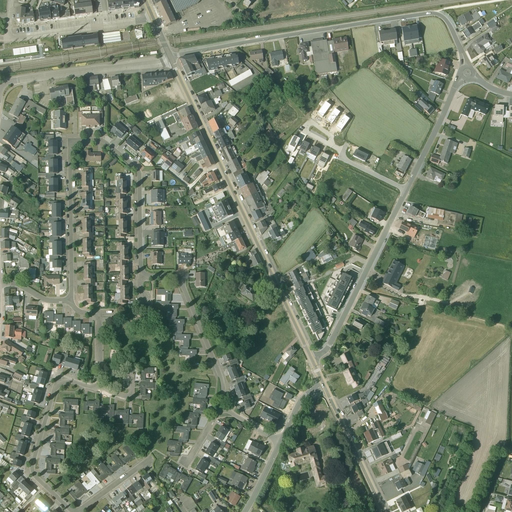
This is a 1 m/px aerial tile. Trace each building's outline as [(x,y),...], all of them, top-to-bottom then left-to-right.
[(57,6),(56,6),(56,4),(63,6),(65,0),(52,0),(50,11),(51,11),(53,20),(59,19),(57,6)] [(72,0),(75,17),(82,16),(80,0),(72,0)] [(80,0),(82,16),(93,14),(90,0),(80,0)] [(139,4),(136,0),(106,0),(108,12),(138,8),(139,4)] [(168,0),(155,7),(165,28),(178,21),(175,15),(198,4),(200,0),(168,0)] [(246,0),(243,4),(248,8),(254,0),(246,0)] [(45,5),(37,6),(39,20),(43,20),(43,21),(51,20),(50,11),(46,11),(45,5)] [(16,20),(20,24),(34,22),(33,13),(29,13),(29,15),(25,15),(25,10),(16,9),(16,20)] [(469,13),(458,18),(461,26),(472,20),(473,23),(480,19),(477,12),(470,16),(469,13)] [(482,20),(462,33),(466,39),(479,31),(478,30),(482,27),(481,26),(484,23),(482,20)] [(488,29),(491,34),(499,29),(496,24),(488,29)] [(416,27),(409,28),(411,41),(418,40),(416,27)] [(411,41),(409,28),(402,29),(404,42),(411,41)] [(142,30),(134,31),(136,41),(142,40),(142,30)] [(395,30),(387,31),(389,45),(394,44),(393,41),(396,40),(395,30)] [(384,46),(389,45),(387,31),(378,32),(379,42),(383,42),(384,46)] [(119,32),(102,34),(103,45),(121,42),(119,32)] [(81,38),(61,40),(62,51),(71,50),(73,50),(82,48),(82,47),(94,45),(94,47),(98,46),(97,35),(93,36),(93,37),(81,39),(81,38)] [(475,42),(472,44),(471,46),(474,49),(477,54),(481,55),(484,53),(484,49),(482,47),(490,41),(485,35),(475,42)] [(333,40),(333,42),(335,53),(348,51),(346,38),(333,40)] [(326,42),(311,44),(311,48),(313,62),(316,76),(331,74),(338,73),(335,53),(333,42),(326,43),(326,42)] [(306,58),(309,57),(309,63),(313,62),(311,48),(308,48),(308,44),(299,45),(300,49),(298,50),(298,55),(301,54),(301,56),(302,63),(307,63),(306,58)] [(496,53),(503,49),(501,44),(494,49),(496,53)] [(36,47),(12,50),(13,56),(37,53),(36,47)] [(261,51),(250,53),(251,62),(258,61),(259,64),(263,63),(261,51)] [(278,67),(277,62),(283,61),(281,52),(270,54),(272,68),(278,67)] [(490,55),(481,61),(484,64),(485,64),(488,69),(497,64),(495,60),(494,61),(490,55)] [(200,70),(203,75),(204,76),(206,75),(199,60),(196,62),(194,57),(193,56),(180,59),(179,60),(182,68),(190,64),(191,66),(195,72),(200,70)] [(214,59),(202,61),(207,70),(208,70),(208,72),(214,71),(215,73),(220,71),(219,70),(223,70),(224,71),(228,69),(232,68),(233,70),(242,65),(238,58),(237,59),(237,57),(235,58),(235,56),(224,58),(224,60),(223,60),(222,58),(215,59),(216,61),(214,61),(214,59)] [(445,76),(449,63),(438,59),(434,72),(445,76)] [(500,70),(496,78),(507,84),(511,76),(509,74),(511,68),(511,61),(510,61),(506,67),(508,68),(506,73),(500,70)] [(190,64),(182,68),(187,78),(196,75),(197,78),(203,75),(200,70),(195,72),(191,66),(190,64)] [(252,76),(249,71),(228,82),(231,87),(252,76)] [(158,75),(158,86),(173,80),(170,74),(158,75)] [(150,88),(149,76),(142,76),(142,88),(150,88)] [(96,86),(98,86),(97,77),(91,78),(92,79),(87,79),(88,87),(92,86),(93,92),(97,91),(96,86)] [(107,80),(111,90),(117,89),(117,91),(121,91),(119,82),(118,82),(117,78),(107,80)] [(111,90),(107,80),(102,81),(104,91),(111,90)] [(438,96),(443,85),(435,81),(430,93),(438,96)] [(54,90),(49,91),(50,101),(65,99),(66,107),(74,106),(72,89),(68,89),(68,86),(55,88),(54,89),(54,90)] [(200,106),(216,99),(222,96),(220,91),(213,94),(211,91),(209,92),(211,97),(210,97),(208,93),(196,98),(200,106)] [(428,100),(420,92),(417,95),(422,100),(418,104),(417,103),(413,106),(420,113),(423,110),(429,116),(434,111),(425,103),(428,100)] [(136,96),(124,100),(126,105),(137,100),(136,96)] [(216,99),(200,106),(205,115),(215,111),(211,103),(213,102),(215,106),(219,104),(216,99)] [(471,120),(474,112),(476,113),(476,112),(484,116),(488,106),(473,100),(472,101),(468,99),(461,115),(471,120)] [(17,100),(13,107),(22,112),(23,108),(30,112),(31,109),(44,116),(46,111),(29,101),(26,105),(17,100)] [(229,105),(224,111),(233,118),(238,112),(229,105)] [(502,123),(503,107),(495,106),(494,110),(493,110),(493,116),(492,116),(491,120),(496,120),(495,123),(502,123)] [(22,112),(13,107),(9,115),(18,120),(16,123),(22,126),(26,119),(20,115),(22,112)] [(181,121),(192,116),(188,108),(177,113),(181,121)] [(53,112),(53,121),(65,121),(66,112),(53,112)] [(90,113),(82,113),(82,128),(90,128),(90,113)] [(99,113),(90,113),(90,128),(99,128),(99,113)] [(189,132),(197,128),(192,116),(181,121),(187,133),(189,132)] [(232,118),(228,123),(234,127),(238,122),(232,118)] [(65,121),(53,121),(53,130),(65,130),(65,121)] [(118,123),(111,132),(120,139),(127,131),(118,123)] [(270,131),(267,126),(265,127),(268,132),(265,134),(269,142),(275,139),(270,131)] [(21,134),(12,127),(2,141),(11,147),(11,148),(15,150),(25,136),(21,133),(21,134)] [(170,139),(165,128),(159,131),(163,142),(170,139)] [(189,132),(191,137),(199,133),(197,128),(189,132)] [(213,134),(217,142),(232,135),(231,132),(224,135),(222,130),(213,134)] [(217,142),(221,151),(230,147),(233,145),(231,140),(234,138),(232,135),(217,142)] [(48,142),(48,149),(57,148),(57,142),(53,142),(53,136),(44,136),(44,142),(48,142)] [(131,136),(125,144),(136,152),(142,145),(131,136)] [(195,146),(204,142),(201,137),(193,141),(195,146)] [(286,150),(293,153),(299,140),(293,137),(286,150)] [(439,158),(431,155),(429,162),(437,164),(438,161),(447,164),(451,153),(453,154),(457,144),(445,140),(439,158)] [(198,152),(206,148),(204,142),(195,146),(198,152)] [(309,145),(303,142),(299,150),(305,153),(309,145)] [(26,144),(24,146),(34,153),(36,150),(31,146),(32,145),(29,143),(28,145),(26,144)] [(34,153),(24,146),(22,149),(24,150),(23,152),(26,154),(27,152),(32,156),(34,153)] [(21,167),(12,161),(15,157),(1,147),(0,147),(0,154),(0,155),(0,154),(0,158),(2,160),(3,159),(10,164),(9,165),(18,172),(21,167)] [(221,151),(227,164),(236,160),(239,159),(233,147),(230,149),(230,147),(221,151)] [(319,150),(313,147),(309,155),(315,158),(319,150)] [(48,149),(48,155),(45,155),(45,158),(54,158),(54,156),(57,155),(57,148),(48,149)] [(146,148),(140,155),(146,160),(145,160),(149,163),(155,156),(146,148)] [(200,156),(208,152),(206,148),(198,152),(200,156)] [(471,150),(464,148),(461,156),(468,158),(471,150)] [(100,154),(90,154),(90,151),(85,151),(85,162),(101,162),(100,154)] [(202,161),(211,157),(208,152),(200,156),(202,161)] [(330,156),(323,152),(317,166),(323,169),(330,156)] [(166,172),(175,160),(170,156),(161,168),(166,172)] [(403,156),(399,164),(407,168),(411,160),(403,156)] [(206,169),(215,165),(211,157),(202,161),(206,169)] [(54,158),(45,158),(45,162),(48,162),(48,168),(57,168),(57,161),(54,161),(54,158)] [(117,162),(114,159),(108,164),(111,168),(117,162)] [(236,160),(227,164),(234,179),(244,175),(242,170),(246,168),(243,161),(238,164),(236,160)] [(178,174),(184,167),(177,162),(171,168),(178,174)] [(3,166),(0,164),(0,171),(5,174),(11,177),(15,172),(8,166),(4,165),(3,166)] [(407,168),(399,164),(393,175),(401,179),(407,168)] [(46,168),(46,174),(38,174),(38,177),(46,177),(54,177),(54,175),(57,174),(57,168),(48,168),(46,168)] [(82,174),(82,181),(90,181),(89,174),(92,174),(92,170),(97,170),(97,168),(92,168),(84,168),(84,174),(82,174)] [(444,175),(430,168),(425,178),(436,183),(437,179),(441,181),(444,175)] [(201,173),(198,170),(193,175),(196,178),(201,173)] [(262,170),(258,174),(265,179),(264,180),(265,181),(268,177),(267,177),(269,173),(267,171),(266,173),(262,170)] [(159,172),(151,172),(151,182),(159,182),(159,172)] [(204,188),(218,181),(214,172),(206,176),(207,178),(209,182),(202,185),(204,188)] [(234,179),(237,185),(248,179),(246,174),(244,175),(234,179)] [(57,180),(54,180),(54,177),(46,177),(46,180),(48,180),(48,187),(57,187),(57,180)] [(115,178),(115,188),(118,188),(126,188),(125,181),(123,181),(123,178),(115,178)] [(251,185),(248,179),(237,185),(240,190),(251,185)] [(266,180),(263,184),(268,188),(273,182),(270,179),(268,181),(266,180)] [(82,181),(82,188),(84,188),(84,191),(93,191),(93,187),(90,187),(90,181),(82,181)] [(251,185),(240,190),(244,200),(259,193),(255,183),(251,185)] [(222,191),(219,185),(204,192),(205,195),(213,191),(214,194),(222,191)] [(20,202),(12,197),(13,195),(6,194),(8,189),(0,187),(0,194),(1,195),(0,197),(10,200),(7,204),(15,209),(20,202)] [(45,193),(45,196),(54,196),(54,194),(57,194),(57,187),(48,187),(48,193),(45,193)] [(115,195),(115,198),(123,198),(123,195),(126,195),(126,188),(118,188),(118,195),(115,195)] [(282,189),(277,195),(280,198),(286,192),(282,189)] [(345,201),(352,192),(348,189),(341,198),(345,201)] [(82,197),(82,201),(90,201),(93,201),(93,191),(84,191),(84,194),(81,194),(81,197),(82,197)] [(163,191),(150,192),(151,204),(164,204),(163,191)] [(225,197),(223,193),(209,200),(212,205),(218,202),(217,201),(225,197)] [(259,193),(244,200),(251,214),(266,207),(259,193)] [(118,201),(118,208),(126,208),(126,204),(127,204),(127,201),(124,201),(123,198),(115,198),(115,201),(118,201)] [(1,199),(0,206),(0,218),(17,220),(18,211),(15,209),(7,204),(1,199)] [(81,205),(81,208),(84,208),(84,211),(93,211),(93,207),(90,207),(90,201),(82,201),(82,205),(81,205)] [(211,208),(217,223),(233,216),(226,201),(212,208),(211,208)] [(51,206),(51,212),(60,212),(60,205),(57,205),(57,202),(48,203),(48,206),(51,206)] [(266,207),(251,214),(254,222),(262,219),(260,215),(268,211),(270,215),(274,211),(272,208),(270,205),(266,207)] [(124,218),(124,215),(127,215),(127,212),(126,212),(126,208),(118,208),(118,214),(115,215),(115,218),(124,218)] [(425,214),(409,208),(406,215),(415,219),(416,218),(423,219),(425,214)] [(462,215),(427,208),(425,218),(438,221),(437,224),(460,228),(462,215)] [(379,223),(384,213),(375,209),(370,218),(379,223)] [(57,221),(57,219),(61,219),(60,212),(51,212),(51,218),(48,218),(48,221),(57,221)] [(161,213),(151,213),(151,227),(161,226),(161,213)] [(82,223),(82,227),(90,227),(90,220),(93,220),(93,217),(84,217),(84,220),(81,220),(81,224),(82,223)] [(199,225),(195,217),(191,219),(195,227),(199,225)] [(126,221),(124,221),(124,218),(115,218),(115,222),(118,221),(118,228),(126,228),(126,221)] [(259,222),(260,224),(256,225),(261,236),(267,228),(265,224),(271,221),(269,218),(259,222)] [(357,223),(350,218),(347,222),(353,227),(357,223)] [(49,225),(51,225),(51,231),(60,231),(60,224),(57,224),(57,221),(48,221),(49,225)] [(372,236),(375,231),(371,229),(372,227),(361,222),(358,227),(360,228),(359,228),(365,231),(364,232),(372,236)] [(214,228),(219,239),(237,230),(233,223),(223,227),(221,224),(214,228)] [(406,224),(406,225),(402,223),(399,229),(407,233),(412,235),(410,239),(416,241),(418,238),(415,236),(418,230),(406,224)] [(272,231),(268,232),(272,241),(276,240),(277,242),(281,240),(280,238),(285,235),(282,229),(281,229),(278,231),(275,225),(270,227),(272,231)] [(85,234),(85,237),(93,237),(93,227),(90,227),(82,227),(82,231),(81,231),(81,234),(85,234)] [(116,234),(116,238),(124,238),(124,235),(126,235),(126,228),(118,228),(118,234),(116,234)] [(17,232),(8,230),(8,231),(0,231),(0,239),(8,239),(8,240),(14,241),(17,232)] [(164,230),(153,230),(153,242),(151,242),(151,247),(163,247),(163,238),(166,238),(166,233),(164,233),(164,230)] [(240,239),(237,230),(219,239),(222,247),(240,239)] [(57,240),(57,238),(60,238),(60,231),(51,231),(50,231),(50,237),(49,237),(49,240),(57,240)] [(360,245),(363,241),(358,238),(358,237),(355,235),(351,242),(350,242),(348,246),(354,249),(353,250),(358,253),(360,248),(358,247),(359,246),(360,245)] [(93,237),(85,237),(85,240),(82,240),(83,247),(90,247),(90,241),(93,241),(93,237)] [(245,249),(240,239),(222,247),(224,250),(233,246),(237,253),(245,249)] [(61,243),(57,243),(57,240),(49,240),(49,243),(51,244),(51,249),(61,249),(61,243)] [(1,251),(9,251),(9,254),(11,254),(16,253),(28,262),(30,259),(15,249),(15,244),(9,243),(1,243),(1,251)] [(39,253),(25,244),(23,247),(39,258),(39,253)] [(119,248),(119,255),(127,254),(127,250),(128,250),(128,247),(125,247),(125,244),(117,244),(117,248),(119,248)] [(83,247),(83,255),(85,255),(85,258),(93,257),(93,254),(91,254),(90,247),(83,247)] [(45,259),(47,259),(57,259),(57,257),(61,257),(61,249),(51,249),(48,250),(48,256),(45,256),(45,259)] [(175,255),(175,265),(182,265),(182,263),(190,263),(190,260),(191,260),(191,250),(184,250),(184,255),(175,255)] [(261,263),(254,250),(249,253),(251,257),(249,258),(250,261),(245,263),(248,270),(261,263)] [(307,263),(316,257),(311,250),(305,254),(305,255),(302,257),(307,263)] [(28,269),(28,262),(16,253),(11,254),(11,256),(2,257),(3,263),(11,263),(11,264),(19,263),(20,270),(28,269)] [(160,253),(151,253),(151,257),(153,257),(153,265),(161,265),(160,253)] [(125,264),(125,261),(128,261),(128,258),(127,258),(127,254),(119,255),(120,261),(117,261),(117,264),(125,264)] [(323,265),(332,260),(329,254),(320,258),(323,265)] [(47,263),(52,263),(52,269),(61,269),(61,262),(57,262),(57,259),(47,259),(47,263)] [(405,267),(393,262),(386,277),(385,277),(381,284),(397,291),(400,286),(396,284),(405,267)] [(84,267),(84,274),(92,273),(94,273),(94,267),(94,263),(86,264),(86,267),(84,267)] [(119,268),(119,274),(128,274),(128,267),(125,267),(125,264),(117,264),(117,268),(119,268)] [(288,275),(291,280),(304,274),(308,272),(305,266),(301,266),(294,269),(295,271),(288,275)] [(450,273),(444,271),(441,278),(447,281),(450,273)] [(84,281),(86,281),(86,284),(95,283),(95,280),(92,280),(92,273),(84,274),(84,281)] [(205,273),(195,273),(195,288),(205,288),(205,273)] [(126,284),(126,281),(128,281),(128,274),(119,274),(120,280),(117,280),(117,281),(112,281),(112,284),(117,284),(126,284)] [(291,280),(293,286),(301,282),(300,279),(305,277),(304,274),(291,280)] [(326,307),(337,312),(353,279),(342,274),(326,307)] [(59,285),(59,276),(44,277),(44,288),(49,288),(49,285),(59,285)] [(293,286),(296,291),(304,287),(302,285),(317,278),(316,276),(309,279),(309,278),(301,282),(293,286)] [(237,281),(234,286),(237,288),(236,288),(242,292),(240,294),(252,302),(257,295),(252,292),(253,292),(237,281)] [(95,283),(86,284),(86,286),(83,287),(83,290),(84,290),(84,294),(92,294),(92,287),(97,287),(97,283),(95,283)] [(126,284),(117,284),(117,288),(119,288),(120,294),(128,294),(128,287),(125,287),(126,284)] [(304,287),(293,292),(313,335),(315,334),(318,341),(319,341),(320,340),(321,339),(324,333),(323,333),(322,330),(324,330),(322,327),(324,326),(321,319),(319,320),(318,318),(321,316),(315,305),(313,306),(304,287)] [(161,296),(161,305),(163,305),(170,305),(170,294),(171,294),(172,290),(157,290),(157,296),(161,296)] [(83,298),(83,301),(86,301),(86,304),(94,304),(94,294),(92,294),(84,294),(84,298),(83,298)] [(115,294),(115,302),(117,302),(117,304),(126,304),(126,301),(128,301),(128,294),(120,294),(115,294)] [(19,297),(5,298),(5,307),(6,307),(6,312),(13,312),(13,304),(19,304),(19,297)] [(375,309),(379,303),(367,297),(363,303),(371,307),(375,309)] [(399,304),(391,300),(388,307),(396,311),(399,304)] [(366,317),(367,316),(370,317),(374,310),(370,308),(371,307),(363,303),(360,311),(362,312),(361,315),(366,317)] [(167,317),(167,320),(175,320),(175,318),(176,318),(176,309),(178,309),(178,306),(170,305),(163,305),(163,311),(171,311),(171,317),(167,317)] [(37,308),(26,307),(25,317),(36,317),(37,308)] [(47,323),(56,323),(55,316),(53,316),(53,313),(43,313),(43,319),(47,319),(47,323)] [(58,329),(64,329),(64,319),(61,319),(61,316),(55,316),(56,323),(56,326),(58,326),(58,329)] [(66,332),(74,332),(73,323),(71,323),(71,319),(64,319),(64,329),(66,329),(66,332)] [(375,319),(372,325),(382,329),(385,323),(375,319)] [(172,332),(172,335),(181,336),(181,333),(182,333),(182,324),(184,325),(184,321),(175,320),(167,320),(167,325),(169,325),(169,326),(177,326),(177,332),(172,332)] [(355,320),(352,326),(360,330),(362,327),(370,331),(372,327),(360,321),(359,322),(355,320)] [(6,331),(6,333),(22,334),(22,330),(14,330),(14,328),(14,324),(7,323),(7,327),(5,327),(5,331),(6,331)] [(79,333),(82,333),(82,326),(80,326),(80,323),(73,323),(74,332),(74,333),(74,334),(79,334),(79,333)] [(89,326),(82,326),(82,333),(82,335),(92,335),(92,329),(89,329),(89,326)] [(362,333),(360,337),(371,344),(373,340),(362,333)] [(180,341),(179,351),(182,351),(187,351),(187,348),(188,348),(189,340),(190,340),(190,336),(181,336),(172,335),(172,341),(180,341)] [(24,352),(6,341),(1,348),(9,353),(11,350),(21,357),(24,352)] [(282,356),(280,354),(276,358),(274,362),(277,364),(279,361),(281,357),(285,361),(283,364),(285,366),(287,363),(294,356),(293,355),(296,351),(291,347),(282,356)] [(185,362),(185,366),(193,366),(193,363),(194,363),(195,355),(196,355),(196,351),(187,351),(182,351),(181,356),(189,357),(189,363),(185,362)] [(61,354),(61,357),(55,355),(52,363),(59,365),(60,362),(62,363),(64,355),(61,354)] [(229,354),(222,357),(225,364),(228,362),(229,365),(237,362),(236,359),(234,360),(233,357),(231,358),(229,354)] [(347,354),(340,357),(344,364),(346,363),(349,370),(354,368),(347,354)] [(384,354),(374,369),(378,372),(381,366),(384,368),(389,359),(385,357),(386,355),(384,354)] [(62,363),(65,364),(64,367),(70,369),(73,361),(67,359),(68,356),(64,355),(62,363)] [(0,358),(0,364),(6,367),(7,363),(15,365),(16,362),(5,358),(5,359),(0,358)] [(73,360),(73,361),(70,369),(77,371),(78,368),(80,369),(82,362),(73,360)] [(226,370),(229,376),(237,373),(234,367),(238,365),(237,362),(229,365),(230,368),(226,370)] [(36,371),(34,377),(45,381),(47,374),(43,373),(43,370),(36,368),(35,371),(36,371)] [(294,370),(291,368),(284,378),(282,377),(279,381),(285,386),(289,381),(294,384),(299,377),(293,373),(294,370)] [(153,369),(138,369),(138,372),(140,372),(140,381),(141,381),(141,384),(150,383),(150,380),(145,380),(145,374),(153,374),(153,369)] [(357,380),(352,369),(344,373),(349,385),(350,384),(353,389),(361,386),(359,380),(357,380)] [(16,372),(14,376),(21,379),(24,380),(26,376),(16,372)] [(237,373),(229,376),(231,382),(235,380),(236,383),(244,380),(246,379),(245,376),(239,379),(237,373)] [(10,378),(2,375),(2,376),(0,375),(0,382),(4,384),(5,381),(9,382),(10,378),(19,382),(21,379),(14,376),(11,375),(10,378)] [(34,377),(33,382),(32,381),(31,384),(28,384),(29,381),(25,380),(24,384),(30,386),(38,388),(39,386),(43,387),(45,381),(34,377)] [(233,387),(235,394),(243,390),(246,389),(244,383),(245,383),(244,380),(236,383),(238,386),(233,387)] [(141,384),(138,384),(139,388),(140,388),(140,396),(141,396),(141,399),(150,399),(150,395),(145,395),(145,389),(156,389),(156,383),(150,383),(141,384)] [(209,385),(194,384),(194,389),(199,390),(199,396),(193,395),(193,399),(205,400),(205,398),(206,398),(207,391),(208,391),(209,385)] [(34,390),(32,396),(40,399),(42,392),(37,391),(38,388),(30,386),(29,389),(34,390)] [(0,396),(4,398),(3,401),(10,403),(11,400),(4,398),(6,394),(2,392),(3,390),(0,388),(0,396)] [(243,390),(235,394),(238,400),(242,398),(243,400),(252,397),(251,393),(245,396),(243,390)] [(349,405),(353,403),(354,405),(366,399),(370,393),(367,391),(362,394),(355,395),(347,399),(349,405)] [(365,408),(364,404),(368,403),(373,394),(370,393),(366,399),(354,405),(355,406),(351,408),(354,415),(363,410),(365,408)] [(26,401),(25,404),(33,406),(34,404),(38,405),(40,399),(32,396),(29,396),(29,399),(28,398),(27,401),(26,401)] [(244,403),(240,405),(242,411),(250,408),(249,405),(254,403),(252,397),(243,400),(244,403)] [(193,399),(192,399),(192,405),(200,406),(199,411),(195,410),(195,414),(198,415),(203,415),(204,412),(205,412),(205,404),(206,404),(207,400),(205,400),(193,399)] [(78,401),(63,400),(63,403),(64,404),(64,412),(64,415),(73,416),(73,412),(69,411),(69,406),(77,407),(78,401)] [(99,407),(99,401),(96,401),(96,402),(87,402),(87,403),(84,402),(83,411),(87,411),(87,407),(93,407),(92,416),(98,416),(99,407)] [(0,403),(0,409),(1,407),(7,410),(6,414),(9,415),(11,411),(10,411),(11,408),(0,404),(0,403)] [(415,404),(413,409),(419,412),(422,407),(415,404)] [(375,412),(380,423),(388,419),(382,405),(374,409),(375,412)] [(113,412),(114,406),(110,406),(110,407),(102,406),(102,407),(99,407),(98,416),(98,420),(102,420),(102,411),(107,412),(107,420),(113,420),(113,412)] [(275,425),(279,416),(264,408),(260,417),(264,419),(275,425)] [(128,416),(128,410),(125,410),(125,411),(116,411),(116,412),(113,412),(113,420),(117,421),(117,416),(122,416),(122,425),(128,425),(128,416)] [(428,412),(424,419),(426,421),(425,423),(430,426),(436,413),(432,410),(431,413),(428,412)] [(17,418),(21,419),(28,421),(29,419),(34,420),(36,414),(28,411),(26,417),(18,415),(17,418)] [(195,414),(184,413),(183,419),(191,419),(191,425),(187,424),(186,425),(182,425),(182,428),(190,429),(195,429),(195,426),(196,426),(197,418),(198,418),(198,415),(195,414)] [(64,415),(59,415),(58,418),(60,418),(59,427),(60,427),(60,430),(69,430),(69,429),(71,429),(71,426),(64,426),(65,421),(73,421),(73,416),(64,415)] [(142,429),(143,415),(140,415),(139,416),(131,415),(131,416),(128,416),(128,425),(131,425),(132,420),(137,421),(136,429),(142,429)] [(32,425),(27,424),(28,421),(21,419),(20,422),(24,424),(23,429),(30,432),(32,425)] [(373,430),(363,434),(368,444),(385,437),(378,422),(371,425),(373,430)] [(182,428),(176,427),(175,433),(181,433),(180,438),(178,438),(178,443),(181,443),(187,444),(187,441),(188,441),(188,432),(190,432),(190,429),(182,428)] [(221,427),(218,432),(225,436),(227,437),(230,433),(232,434),(233,431),(226,427),(225,429),(221,427)] [(23,429),(21,436),(16,434),(15,437),(23,440),(24,437),(29,438),(30,432),(23,429)] [(60,430),(54,430),(54,433),(55,433),(55,442),(55,444),(64,445),(71,445),(71,443),(64,443),(65,441),(60,441),(60,436),(68,436),(69,430),(60,430)] [(218,432),(214,438),(218,440),(216,443),(224,447),(224,446),(225,444),(224,444),(227,438),(224,437),(225,436),(218,432)] [(27,444),(22,442),(23,440),(15,437),(10,436),(9,439),(19,442),(17,448),(25,450),(27,444)] [(178,443),(167,441),(166,447),(174,448),(174,453),(168,452),(168,449),(166,449),(166,454),(167,454),(169,456),(169,457),(178,458),(178,455),(179,455),(180,446),(181,446),(181,443),(178,443)] [(259,458),(264,448),(252,442),(247,451),(251,453),(251,454),(259,458)] [(373,454),(373,455),(389,447),(387,442),(370,450),(372,454),(373,454)] [(211,443),(208,449),(215,453),(218,448),(222,450),(224,447),(216,443),(215,445),(211,443)] [(55,444),(50,444),(49,448),(51,448),(50,457),(51,457),(51,459),(60,460),(64,460),(64,457),(60,457),(60,456),(55,456),(56,450),(64,451),(64,445),(55,444)] [(123,465),(125,463),(126,464),(132,459),(133,459),(136,457),(127,446),(122,450),(127,456),(123,459),(120,456),(118,458),(123,465)] [(279,463),(281,471),(292,468),(292,471),(297,470),(296,467),(309,464),(316,489),(331,485),(329,476),(322,478),(314,447),(296,451),(297,455),(287,457),(288,461),(279,463)] [(392,453),(389,447),(373,455),(374,457),(375,461),(392,453)] [(11,452),(10,456),(18,458),(19,455),(23,457),(25,450),(17,448),(15,454),(11,452)] [(208,449),(204,454),(208,457),(207,459),(214,463),(216,460),(215,460),(218,454),(215,453),(208,449)] [(7,458),(10,459),(8,465),(19,469),(21,462),(17,461),(18,458),(10,456),(8,455),(7,458)] [(114,473),(120,467),(121,468),(124,466),(123,465),(118,458),(114,455),(110,459),(115,465),(111,468),(108,465),(105,467),(111,474),(113,472),(114,473)] [(391,460),(378,466),(383,476),(395,471),(392,465),(393,465),(391,462),(397,459),(395,455),(389,458),(391,460)] [(51,459),(45,459),(45,462),(46,462),(46,474),(55,475),(56,471),(51,470),(51,465),(60,466),(60,460),(51,459)] [(201,459),(198,465),(205,469),(208,464),(212,466),(214,463),(207,459),(205,461),(201,459)] [(252,470),(256,463),(247,459),(243,465),(242,465),(240,469),(251,474),(253,470),(252,470)] [(93,470),(90,473),(99,483),(101,481),(102,482),(108,476),(109,477),(111,475),(111,474),(105,467),(99,460),(96,462),(99,466),(98,468),(103,473),(99,477),(93,470)] [(416,462),(412,471),(415,472),(414,473),(423,477),(430,463),(426,462),(424,466),(416,462)] [(164,480),(168,473),(169,474),(172,476),(170,479),(174,481),(178,473),(176,472),(176,471),(168,467),(169,466),(165,464),(162,470),(163,471),(159,477),(164,480)] [(198,465),(195,471),(198,473),(197,475),(204,480),(206,477),(202,474),(205,469),(198,465)] [(407,465),(397,469),(399,474),(408,470),(409,470),(407,465)] [(436,468),(432,475),(437,478),(441,471),(436,468)] [(399,474),(391,478),(387,480),(389,483),(391,482),(394,488),(396,487),(398,491),(408,486),(405,479),(411,477),(408,470),(399,474)] [(243,491),(249,479),(236,473),(233,472),(229,478),(233,480),(231,485),(243,491)] [(18,483),(16,481),(19,477),(14,473),(9,479),(13,483),(10,486),(13,489),(18,483)] [(91,483),(87,486),(84,483),(81,485),(86,491),(89,490),(89,491),(96,485),(96,486),(99,483),(90,473),(86,476),(91,483)] [(185,492),(192,479),(188,477),(188,478),(181,474),(180,475),(178,473),(174,481),(177,483),(179,480),(184,482),(180,489),(185,492)] [(147,485),(152,481),(147,475),(142,479),(144,482),(142,484),(147,491),(150,489),(147,485)] [(225,485),(227,481),(216,476),(214,480),(225,485)] [(511,482),(505,480),(503,487),(509,489),(508,495),(511,496),(511,482)] [(15,491),(18,488),(22,492),(28,486),(23,481),(20,485),(18,483),(13,489),(15,491)] [(77,499),(84,494),(84,495),(87,492),(86,491),(81,485),(78,481),(73,485),(78,491),(74,494),(72,491),(69,494),(74,501),(77,498),(77,499)] [(137,482),(132,486),(137,493),(139,495),(143,491),(146,495),(149,493),(147,491),(142,484),(140,486),(137,482)] [(33,490),(28,486),(22,492),(27,496),(24,499),(26,502),(32,496),(29,494),(33,490)] [(137,493),(132,486),(127,490),(129,493),(127,495),(132,502),(134,500),(132,496),(137,493)] [(212,491),(208,493),(213,502),(218,499),(212,491)] [(234,507),(240,497),(231,492),(225,501),(234,507)] [(15,500),(20,504),(24,498),(19,494),(15,500)] [(122,494),(116,498),(121,504),(124,502),(125,503),(127,501),(129,504),(132,502),(127,495),(124,497),(122,494)] [(406,496),(395,501),(396,503),(396,504),(398,508),(400,511),(405,511),(410,510),(408,506),(410,505),(409,502),(407,503),(405,500),(407,499),(406,496)] [(45,503),(40,498),(37,501),(35,499),(29,505),(32,507),(34,505),(39,509),(45,503)] [(121,504),(116,498),(111,501),(114,505),(111,507),(115,511),(117,511),(121,510),(119,506),(121,504)] [(511,501),(503,499),(501,509),(510,511),(511,511),(511,510),(511,501)] [(37,511),(38,511),(48,511),(47,510),(50,507),(45,503),(39,509),(37,511)] [(370,511),(366,503),(361,506),(363,511),(370,511)]
